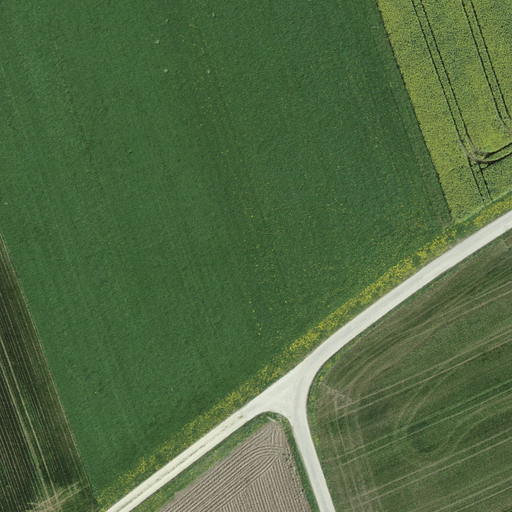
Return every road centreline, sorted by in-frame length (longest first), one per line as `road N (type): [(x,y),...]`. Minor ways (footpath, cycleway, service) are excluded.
road 1 (unclassified): [(511,219),(289,378),(326,511)]
road 2 (track): [(117,511),(289,378)]
